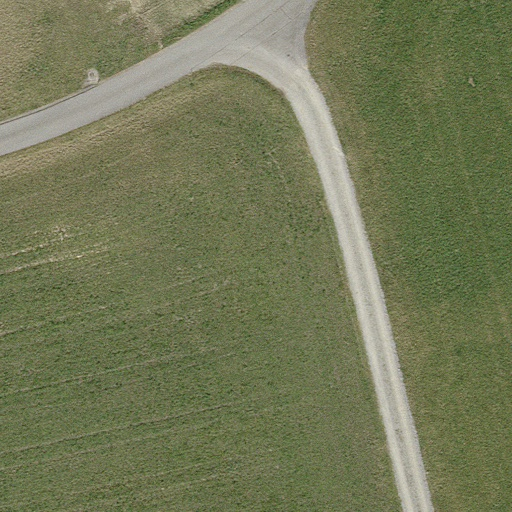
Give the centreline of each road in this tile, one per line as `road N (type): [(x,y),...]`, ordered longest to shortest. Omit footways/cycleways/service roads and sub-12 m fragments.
road 1 (track): [(254,21),(320,117),(415,511)]
road 2 (residential): [(278,0),(254,21),(0,144)]
